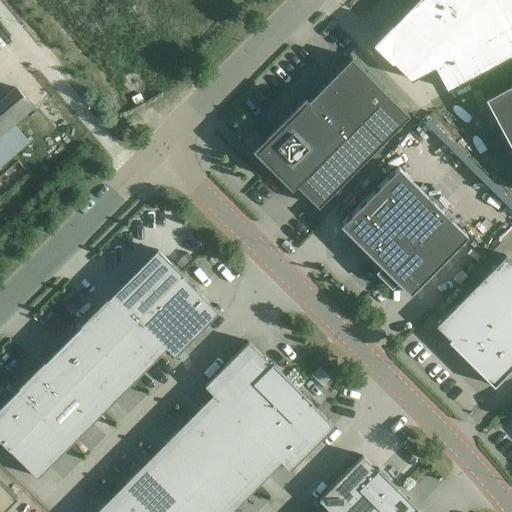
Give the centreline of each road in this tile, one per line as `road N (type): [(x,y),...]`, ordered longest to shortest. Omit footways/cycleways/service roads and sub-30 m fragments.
road 1 (residential): [(510,511),(473,460),(158,148)]
road 2 (unknown): [(70,511),(287,275)]
road 3 (residential): [(308,0),(158,148)]
road 4 (residential): [(135,172),(0,11)]
road 5 (residential): [(135,172),(0,310)]
road 6 (unknown): [(294,511),(405,392)]
